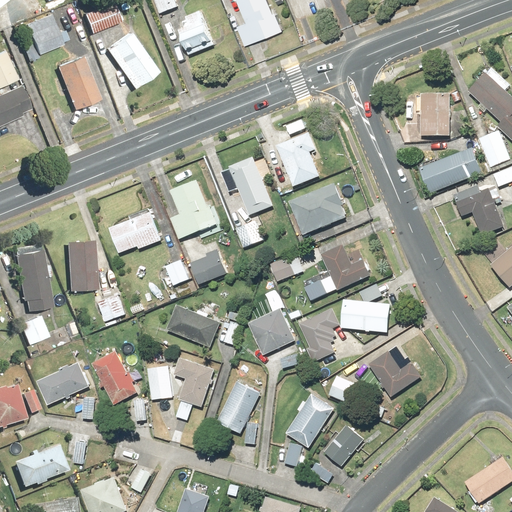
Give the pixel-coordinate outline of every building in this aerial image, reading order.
[(176,0),(155,0),(162,14),(179,7),(176,0)] [(278,12),(273,0),(242,0),(250,21),(239,25),(247,45),(287,29),(280,11),(278,12)] [(113,2),(82,14),(90,34),(121,22),(113,2)] [(188,28),(183,30),(193,54),(219,44),(205,10),(184,19),(188,28)] [(52,14),(27,24),(39,53),(64,43),(52,14)] [(160,71),(131,31),(106,49),(135,89),(160,71)] [(5,52),(0,53),(0,86),(16,80),(5,52)] [(101,98),(83,55),(57,65),(75,109),(101,98)] [(511,92),(489,72),(472,91),(506,122),(501,127),(511,136),(511,92)] [(0,93),(0,124),(22,116),(21,113),(32,108),(22,84),(0,93)] [(455,93),(425,93),(424,136),(455,136),(455,93)] [(511,158),(502,131),(482,139),(492,168),(511,160),(511,158)] [(314,132),(281,144),(297,186),(324,176),(315,152),(321,150),(314,132)] [(476,147),(424,168),(434,194),(486,174),(476,147)] [(258,157),(234,167),(254,215),(277,206),(258,157)] [(511,168),(496,175),(501,188),(508,186),(511,184),(511,168)] [(212,207),(202,180),(175,190),(184,215),(175,218),(183,238),(221,224),(214,207),(212,207)] [(341,183),(294,202),(308,234),(351,217),(348,207),(350,207),(341,183)] [(508,226),(493,188),(484,191),(482,185),(456,195),(464,217),(476,212),(485,234),(508,226)] [(155,214),(114,228),(123,254),(142,247),(143,250),(166,242),(155,214)] [(252,224),(249,217),(236,222),(246,248),(266,240),(259,222),(252,224)] [(95,239),(66,241),(70,291),(98,289),(95,239)] [(347,244),(324,254),(342,292),(376,276),(367,258),(356,263),(347,244)] [(44,249),(15,254),(23,301),(27,301),(28,311),(54,306),(48,275),(51,275),(49,265),(47,265),(44,249)] [(209,257),(192,264),(201,286),(230,274),(220,249),(208,254),(209,257)] [(511,249),(494,264),(511,285),(511,249)] [(291,258),(272,265),(278,283),(298,276),(291,258)] [(183,261),(169,267),(172,274),(164,277),(169,290),(191,280),(183,261)] [(120,296),(101,304),(109,323),(128,316),(120,296)] [(349,300),(346,328),(391,333),(394,304),(349,300)] [(181,305),(171,330),(214,347),(224,323),(181,305)] [(285,307),(251,323),(267,356),(300,341),(285,307)] [(335,309),(303,323),(314,348),(311,349),(317,362),(339,352),(334,342),(338,341),(336,337),(340,336),(337,328),(343,326),(335,309)] [(244,314),(233,312),(226,342),(236,345),(244,314)] [(39,315),(18,323),(26,345),(47,337),(39,315)] [(142,392),(119,350),(95,363),(118,405),(142,392)] [(436,350),(428,355),(439,372),(447,366),(436,350)] [(393,351),(373,364),(396,397),(426,377),(415,362),(405,369),(393,351)] [(303,353),(281,359),(285,370),(306,364),(303,353)] [(206,407),(218,369),(183,358),(178,376),(189,379),(182,400),(206,407)] [(51,406),(93,386),(82,362),(40,381),(51,406)] [(171,367),(150,369),(153,401),(174,399),(171,367)] [(341,376),(331,395),(358,407),(367,388),(341,376)] [(243,438),(264,393),(240,382),(218,426),(243,438)] [(16,385),(0,390),(0,426),(26,419),(16,385)] [(33,391),(22,395),(29,415),(40,411),(33,391)] [(313,448),(338,409),(316,394),(290,433),(313,448)] [(77,401),(76,420),(96,421),(97,399),(85,398),(85,401),(77,401)] [(149,401),(136,401),(136,422),(150,422),(149,401)] [(156,403),(152,404),(155,437),(171,441),(171,436),(156,403)] [(377,403),(371,413),(385,420),(391,410),(377,403)] [(261,426),(250,425),(247,444),(258,446),(261,426)] [(346,467),(367,440),(349,425),(328,453),(346,467)] [(90,443),(79,441),(76,464),(87,465),(90,443)] [(304,446),(291,442),(286,464),(299,467),(304,446)] [(59,447),(14,463),(24,488),(69,471),(59,447)] [(483,504),(511,484),(511,464),(507,457),(468,482),(483,504)] [(334,474),(318,463),(312,472),(328,483),(334,474)] [(151,473),(142,469),(133,488),(142,492),(151,473)] [(118,476),(85,489),(94,511),(130,511),(132,511),(118,476)] [(214,511),(218,496),(174,485),(167,511),(168,511),(214,511)] [(305,511),(307,507),(270,497),(265,511),(305,511)] [(78,511),(76,498),(31,505),(31,511),(78,511)] [(462,511),(439,498),(429,511),(462,511)] [(496,511),(489,503),(481,511),(496,511)]
